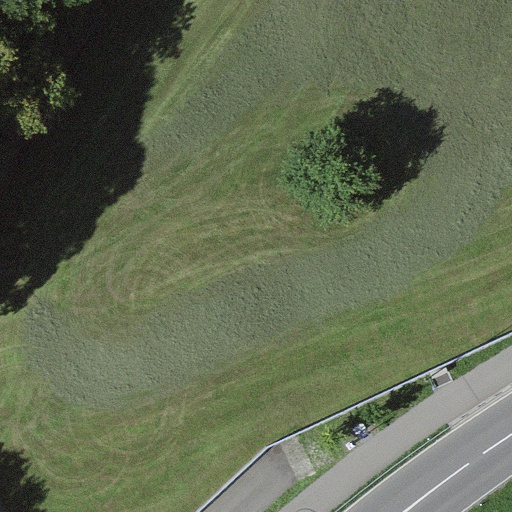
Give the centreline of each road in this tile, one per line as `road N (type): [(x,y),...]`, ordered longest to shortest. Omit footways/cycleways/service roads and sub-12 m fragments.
road 1 (track): [(109,0),(0,174)]
road 2 (primary): [(511,436),(404,511)]
